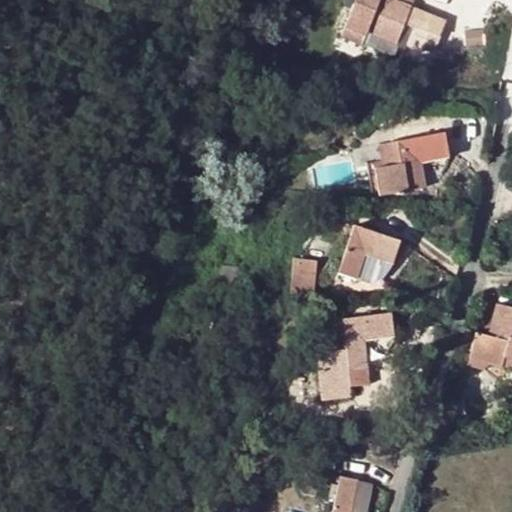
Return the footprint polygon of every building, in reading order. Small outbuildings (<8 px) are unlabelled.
[(378,0),(354,0),(344,25),(365,34),(367,29),(396,40),(404,21),(439,35),(444,21),(393,0),(384,0),(383,2),(378,0)] [(365,34),(344,25),(341,32),(361,42),(365,34)] [(383,167),(374,168),(380,195),(426,186),(422,164),(448,158),(442,132),(379,145),(383,167)] [(337,273),(356,279),(364,256),(391,264),(399,241),(353,225),(337,273)] [(364,256),(356,279),(368,283),(382,273),(391,264),(364,256)] [(290,280),(312,282),(314,259),(292,257),(290,280)] [(503,355),(511,357),(511,307),(496,303),(487,334),(475,331),(469,357),(486,362),(501,366),(502,361),(503,355)] [(390,313),(343,318),(344,323),(327,325),(329,351),(316,352),(319,383),(350,380),(350,386),(368,384),(363,340),(392,337),(390,313)] [(232,322),(214,319),(211,336),(229,339),(232,322)] [(439,324),(424,319),(418,339),(433,343),(439,324)] [(486,362),(469,357),(467,365),(485,370),(486,362)] [(336,455),(311,450),(308,463),(333,468),(336,455)] [(338,484),(335,499),(332,511),(350,511),(357,479),(339,476),(338,484)] [(366,511),(372,483),(357,479),(350,511),(366,511)] [(318,483),(303,481),(301,492),(315,495),(318,483)] [(328,497),(335,499),(338,484),(330,483),(328,497)]
